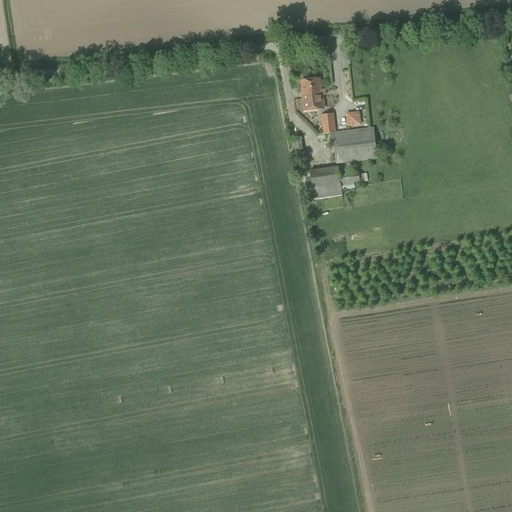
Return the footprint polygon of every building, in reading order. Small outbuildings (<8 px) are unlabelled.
[(308,98),(301,99),(302,110),(324,107),(322,90),(320,91),(320,90),(319,90),(319,92),(314,93),(314,96),(308,97),(308,98)] [(347,127),(361,126),(359,112),(346,114),(347,127)] [(335,132),(333,114),(321,115),(323,134),(330,134),(332,148),(334,148),(336,164),(377,160),(374,128),(335,132)] [(294,162),(304,161),(301,138),(291,140),(294,162)] [(339,175),(337,167),(309,171),(313,200),(342,196),(341,185),(359,182),(359,183),(367,182),(366,174),(359,175),(358,172),(339,175)]
